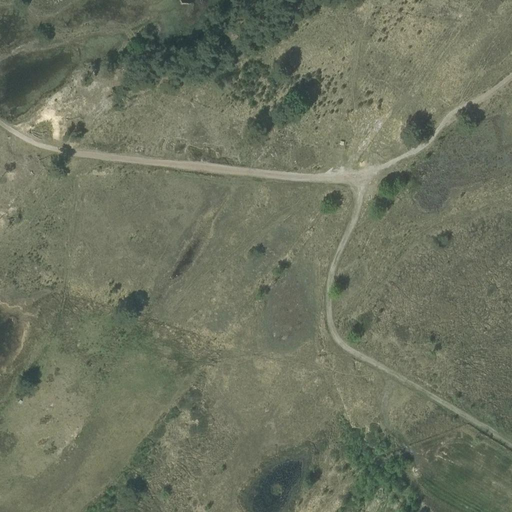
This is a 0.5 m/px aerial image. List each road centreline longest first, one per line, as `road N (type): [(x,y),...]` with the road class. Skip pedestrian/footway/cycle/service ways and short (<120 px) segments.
road 1 (track): [(358,176),(72,153),(0,123)]
road 2 (track): [(358,176),(415,153),(444,116),(511,74)]
